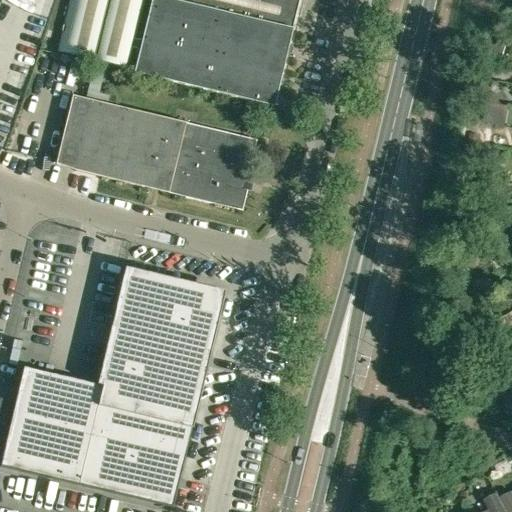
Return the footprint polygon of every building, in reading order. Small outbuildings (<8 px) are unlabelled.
[(292,30),(170,0),(150,0),(140,42),(135,40),(144,0),(70,0),(57,54),(127,71),(133,48),(138,49),(133,72),(273,107),(292,30)] [(170,0),(292,30),(298,0),(170,0)] [(487,40),(483,55),(500,59),(503,44),(487,40)] [(478,68),(475,77),(479,78),(489,80),(491,72),(481,69),(478,68)] [(256,141),(107,105),(109,96),(99,94),(103,73),(92,70),(85,100),(71,96),(55,164),(74,171),(237,210),(244,178),(246,178),(256,141)] [(469,133),(467,142),(482,145),(484,136),(469,133)] [(496,213),(477,214),(478,227),(496,226),(496,213)] [(185,283),(163,277),(161,287),(123,278),(122,278),(121,279),(115,308),(114,308),(96,385),(23,368),(0,463),(0,466),(172,508),(195,409),(187,407),(195,370),(205,372),(221,303),(221,302),(220,301),(182,292),(185,283)] [(498,390),(480,397),(484,409),(503,402),(498,390)] [(0,399),(0,423),(4,425),(10,401),(0,399)] [(511,511),(511,492),(500,499),(506,511),(511,511)] [(506,511),(500,499),(497,494),(484,501),(489,511),(487,511),(506,511)]
